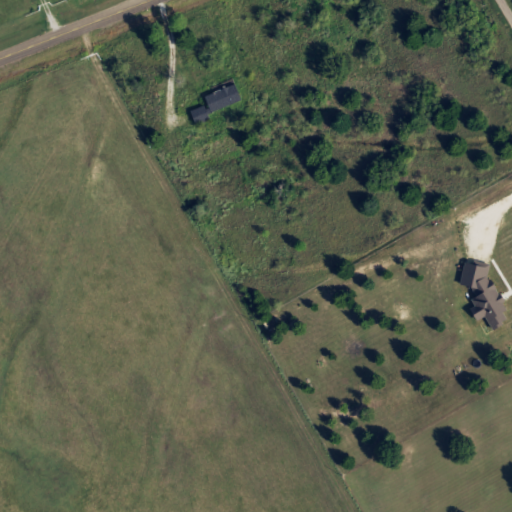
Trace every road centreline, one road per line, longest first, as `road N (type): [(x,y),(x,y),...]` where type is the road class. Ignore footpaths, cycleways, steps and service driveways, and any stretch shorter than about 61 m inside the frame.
road 1 (tertiary): [(175,0),(0,66)]
road 2 (residential): [(157,6),(169,47),(171,126)]
